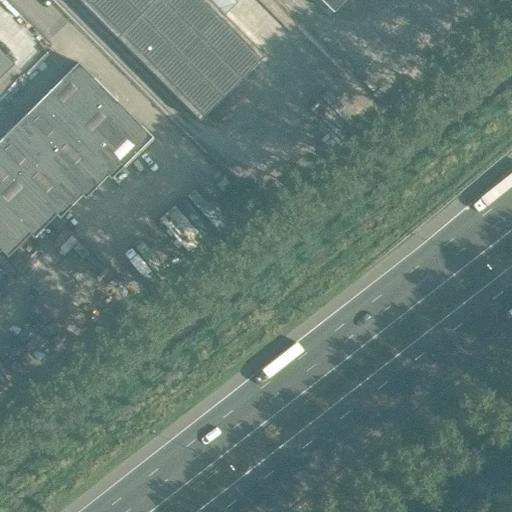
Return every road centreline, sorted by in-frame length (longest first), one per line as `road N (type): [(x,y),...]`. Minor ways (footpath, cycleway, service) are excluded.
road 1 (motorway): [(511,202),(116,511)]
road 2 (motorway): [(239,511),(511,299)]
